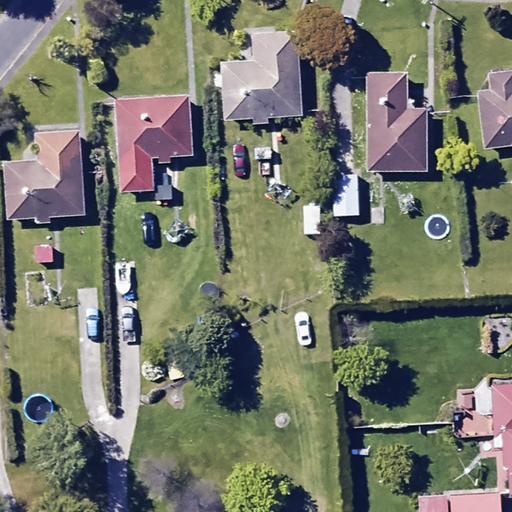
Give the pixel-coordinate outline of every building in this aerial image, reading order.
[(225,55),(227,115),(295,113),(292,24),(258,25),(259,54),(225,55)] [(363,69),(360,167),(426,170),(430,72),(363,69)] [(511,81),(481,81),(480,145),(511,144),(511,81)] [(115,92),(113,187),(150,188),(151,147),(192,148),(193,94),(115,92)] [(0,160),(0,176),(2,218),(82,214),(78,129),(38,131),(39,158),(0,160)] [(354,178),(328,179),(330,222),(356,221),(354,178)] [(511,376),(498,376),(499,496),(511,495),(511,376)] [(501,511),(500,499),(449,502),(449,511),(501,511)] [(447,511),(447,502),(418,503),(418,511),(447,511)]
